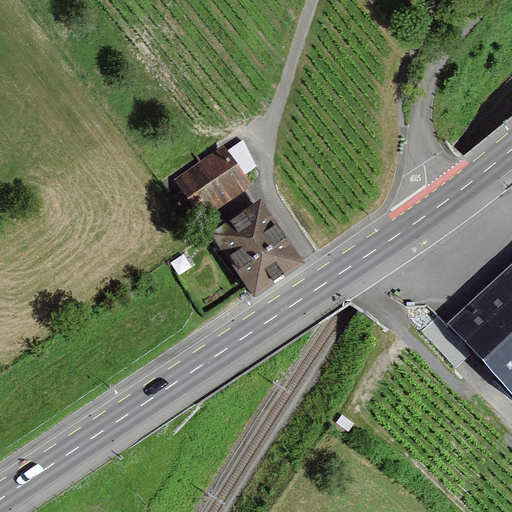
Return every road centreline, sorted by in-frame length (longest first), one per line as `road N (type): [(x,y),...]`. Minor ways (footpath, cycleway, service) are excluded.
road 1 (primary): [(435,208),(0,498)]
road 2 (unclassified): [(435,208),(423,153),(424,105),(438,68),(492,0)]
